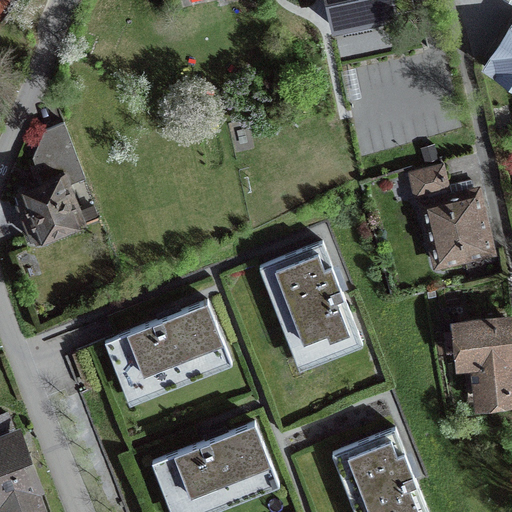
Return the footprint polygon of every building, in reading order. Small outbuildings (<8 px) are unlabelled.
[(34,0),(23,29),(33,33),(46,0),(34,0)] [(392,0),(326,0),(334,34),(397,21),(392,0)] [(496,74),(511,84),(511,24),(485,67),(496,74)] [(33,157),(45,187),(65,179),(67,184),(85,177),(64,121),(44,129),(33,157)] [(428,194),(429,201),(449,196),(441,163),(409,171),(415,196),(428,194)] [(67,184),(65,179),(45,187),(22,196),(25,203),(18,206),(30,236),(37,234),(38,235),(59,227),(61,232),(82,224),(67,184)] [(477,190),(449,196),(429,201),(423,202),(437,262),(491,250),(477,190)] [(326,346),(359,333),(323,240),(267,262),(300,348),(324,339),(326,346)] [(229,354),(207,298),(114,335),(127,367),(134,365),(143,388),(229,354)] [(482,399),(511,397),(509,367),(496,369),(494,356),(511,353),(511,323),(511,322),(460,327),(468,390),(481,389),(482,399)] [(0,500),(4,511),(44,511),(6,412),(0,414),(0,500)] [(276,475),(255,420),(162,456),(174,488),(181,486),(190,509),(276,475)] [(428,511),(395,426),(339,448),(364,511),(428,511)]
